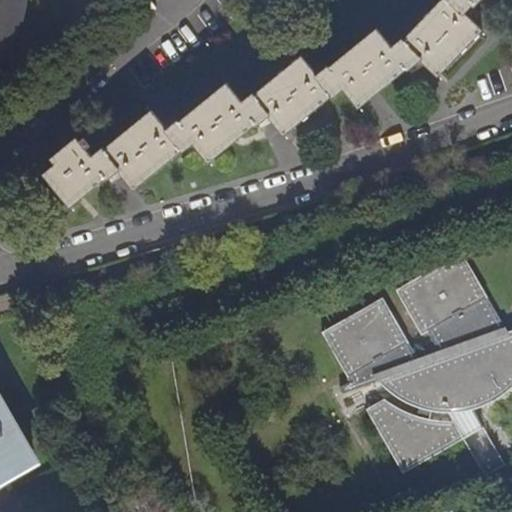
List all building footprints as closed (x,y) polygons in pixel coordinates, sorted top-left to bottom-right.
[(0,92),(4,89),(11,82),(0,67),(0,66),(9,56),(20,39),(26,25),(30,10),(30,0),(0,0),(0,11),(0,92)] [(59,167),(47,176),(73,209),(81,203),(83,201),(86,198),(108,179),(110,181),(116,176),(122,171),(137,188),(177,155),(184,149),(184,150),(186,152),(191,147),(196,143),(209,159),(211,162),(236,141),(258,123),(260,125),(266,120),(272,116),(286,134),(332,96),(334,98),(345,89),(361,108),(374,98),(409,70),(412,72),(418,67),(425,61),(442,77),(486,31),(469,14),(473,9),(475,7),(478,9),(486,0),(443,0),(406,38),(404,37),(393,48),(379,31),(333,69),(331,66),(319,76),(305,58),(258,97),(255,94),(245,103),(229,84),(182,123),(180,121),(170,129),(156,111),(107,151),(106,149),(94,159),(88,152),(94,147),(87,139),(82,144),(79,140),(54,161),(59,167)] [(407,460),(412,470),(462,440),(451,422),(429,418),(430,411),(443,413),(461,413),(478,409),(491,403),(506,393),(511,387),(511,331),(506,334),(474,278),(470,281),(466,275),(470,272),(460,255),(410,283),(415,292),(406,298),(415,313),(408,317),(420,338),(426,335),(436,352),(440,358),(420,366),(416,361),(395,325),(388,329),(374,304),(331,329),(335,338),(325,344),(348,384),(337,392),(341,397),(376,383),(386,391),(396,398),(417,408),(414,415),(399,409),(383,400),(364,411),(397,466),(407,460)] [(474,278),(470,272),(466,275),(470,281),(474,278)] [(415,292),(410,283),(393,293),(408,317),(415,313),(406,298),(415,292)] [(380,300),(374,304),(388,329),(395,325),(380,300)] [(335,338),(331,329),(320,335),(325,344),(335,338)] [(436,352),(416,361),(420,366),(440,358),(436,352)] [(0,477),(1,480),(29,463),(24,455),(29,452),(13,423),(7,427),(3,420),(9,416),(0,401),(0,477)] [(407,460),(397,466),(402,476),(412,470),(407,460)] [(0,511),(24,511),(26,511),(17,496),(0,506),(0,511)]
